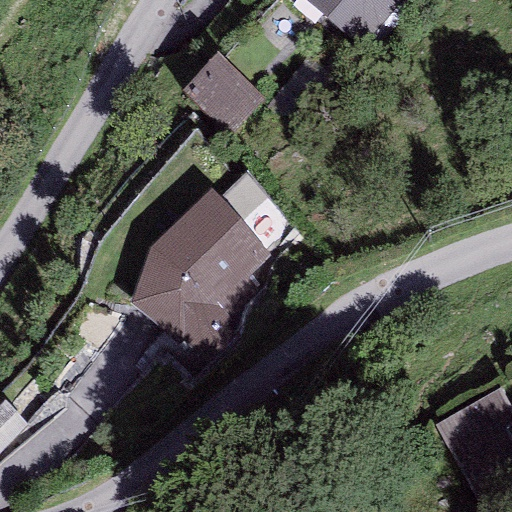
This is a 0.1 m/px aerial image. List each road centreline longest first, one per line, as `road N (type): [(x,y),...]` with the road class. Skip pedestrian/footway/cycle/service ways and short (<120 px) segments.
road 1 (unclassified): [(511,242),(426,272),(301,347),(123,487),(73,511)]
road 2 (unclassified): [(0,259),(158,0)]
